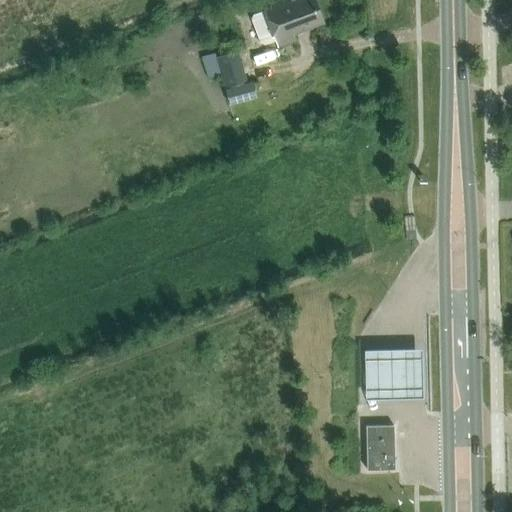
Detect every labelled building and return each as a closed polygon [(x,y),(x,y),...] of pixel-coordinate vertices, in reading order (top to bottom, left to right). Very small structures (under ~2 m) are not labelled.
[(279,0),(262,7),(263,9),(250,14),(249,19),(259,43),(263,44),(275,39),(278,47),(295,40),(293,34),(323,22),(314,0),(293,0),(292,1),(291,0),(279,0)] [(223,88),(245,81),(236,51),(214,57),(219,74),(223,88)] [(245,81),(223,88),(227,105),(255,97),(250,80),(245,81)] [(411,348),(362,349),(364,400),(413,399),(421,399),(420,348),(411,348)] [(394,426),(366,426),(367,471),(395,470),(394,426)]
